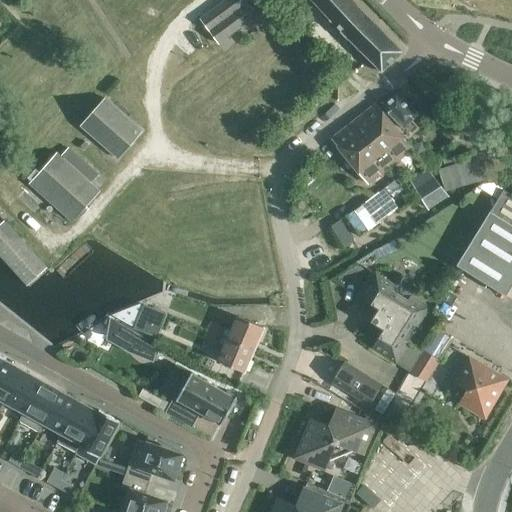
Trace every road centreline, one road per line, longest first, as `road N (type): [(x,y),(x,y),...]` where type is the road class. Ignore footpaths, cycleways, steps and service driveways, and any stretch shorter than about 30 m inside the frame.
road 1 (residential): [(230,511),(295,349),(298,308),(279,173),(433,39)]
road 2 (residential): [(0,334),(206,449),(210,470),(195,511)]
